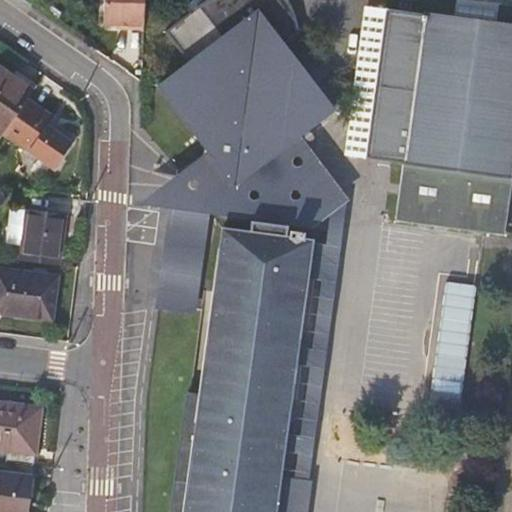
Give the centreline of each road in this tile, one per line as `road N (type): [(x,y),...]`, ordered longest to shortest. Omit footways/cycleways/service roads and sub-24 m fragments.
road 1 (residential): [(0,11),(106,94),(113,122),(98,367)]
road 2 (residential): [(98,367),(96,511)]
